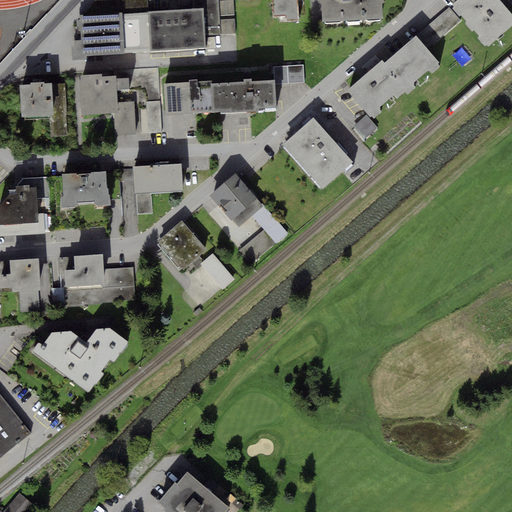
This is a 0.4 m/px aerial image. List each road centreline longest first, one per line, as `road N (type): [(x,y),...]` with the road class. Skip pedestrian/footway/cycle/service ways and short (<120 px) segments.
road 1 (residential): [(0,252),(138,241),(243,156)]
road 2 (residential): [(243,156),(213,149),(26,160),(0,151)]
road 3 (residential): [(243,156),(421,3)]
